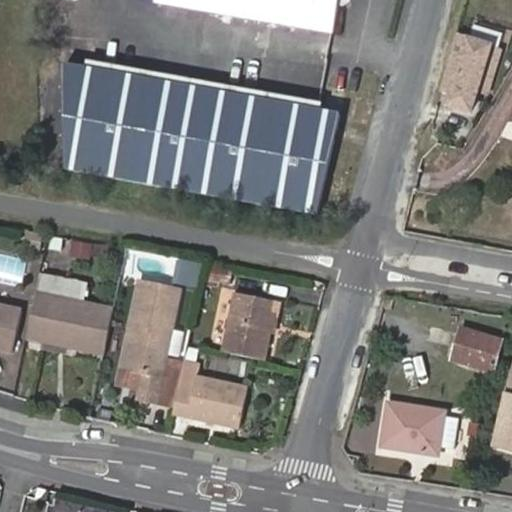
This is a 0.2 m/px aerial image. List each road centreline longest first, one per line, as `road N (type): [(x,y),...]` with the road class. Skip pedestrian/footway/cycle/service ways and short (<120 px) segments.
road 1 (tertiary): [(302,488),(0,441)]
road 2 (residential): [(302,488),(369,241)]
road 3 (tertiary): [(0,449),(63,476),(247,511)]
road 4 (residential): [(369,241),(429,0)]
road 5 (residential): [(511,267),(369,241)]
road 6 (tertiary): [(420,511),(302,488)]
